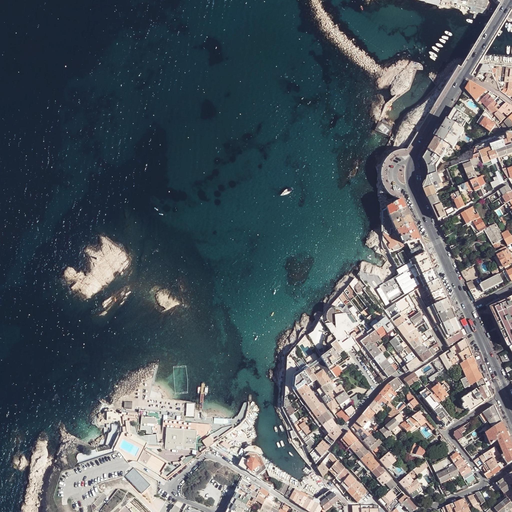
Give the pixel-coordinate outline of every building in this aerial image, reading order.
[(486,11),(487,6),(482,5),(476,4),(472,3),(467,2),(462,1),(458,0),(456,0),(442,0),(441,4),(470,10),(485,14),(486,11)] [(493,74),(488,67),(482,67),(475,70),(473,74),(476,76),(478,73),(485,73),(488,73),(491,74),(493,74)] [(470,83),(466,90),(471,96),(476,101),(482,95),(483,94),(485,91),(470,83)] [(471,96),(466,90),(463,94),(469,99),(471,96)] [(483,94),(482,95),(476,101),(478,104),(481,101),(486,96),(483,94)] [(487,108),(494,101),(491,99),(487,94),(486,96),(481,101),(483,103),(487,108)] [(494,101),(487,108),(489,110),(494,115),(495,114),(498,112),(501,109),(494,101)] [(498,112),(501,114),(503,112),(508,116),(511,112),(511,107),(506,103),(505,105),(502,108),(501,109),(498,112)] [(461,113),(454,109),(451,114),(454,115),(452,118),(450,116),(447,121),(462,130),(465,124),(469,119),(461,113)] [(477,124),(480,126),(485,118),(492,123),(493,121),(492,120),(491,118),(486,113),(485,112),(477,124)] [(495,114),(494,115),(492,117),(491,118),(492,120),(493,121),(497,126),(501,122),(505,118),(504,117),(501,114),(498,112),(495,114)] [(485,118),(480,126),(490,132),(491,131),(495,125),(492,123),(485,118)] [(511,126),(511,122),(508,119),(502,124),(501,125),(504,128),(507,132),(511,126)] [(453,149),(464,131),(462,130),(447,121),(436,139),(449,147),(453,149)] [(391,129),(378,123),(375,131),(388,137),(391,129)] [(436,139),(428,152),(442,159),(447,151),(449,147),(436,139)] [(506,148),(504,142),(491,146),(491,148),(493,153),(506,148)] [(511,146),(506,148),(493,153),(496,159),(498,158),(498,159),(501,158),(508,155),(511,153),(511,146)] [(491,162),(486,151),(484,151),(483,148),(479,149),(479,148),(476,149),(476,150),(477,150),(479,155),(482,164),(484,169),(492,165),(491,162)] [(493,153),(491,148),(486,151),(491,162),(493,161),(496,160),(496,159),(493,153)] [(428,152),(424,159),(423,160),(424,160),(425,163),(427,165),(428,168),(428,170),(437,168),(442,159),(428,152)] [(473,167),(482,164),(479,155),(473,158),(473,160),(472,161),(470,161),(471,164),(473,167)] [(473,167),(471,164),(463,167),(465,171),(466,174),(467,175),(475,172),(473,167)] [(437,168),(428,170),(429,172),(428,178),(437,174),(437,168)] [(437,174),(428,178),(430,182),(427,183),(428,188),(424,189),(425,191),(426,190),(426,191),(428,191),(429,194),(427,194),(429,197),(428,198),(429,200),(437,196),(435,191),(443,188),(442,184),(451,181),(446,170),(437,174)] [(478,179),(475,172),(467,175),(468,177),(470,182),(470,183),(470,182),(476,180),(478,179)] [(486,184),(483,177),(481,178),(478,179),(476,180),(480,187),(483,186),(486,184)] [(498,179),(497,177),(494,179),(495,182),(491,183),(493,189),(498,186),(500,184),(498,179)] [(480,187),(476,180),(470,182),(474,190),(475,191),(476,193),(482,190),(480,187)] [(474,190),(470,182),(470,183),(466,185),(468,191),(469,192),(473,190),(474,190)] [(468,191),(466,185),(464,185),(460,187),(458,188),(461,194),(468,191)] [(508,186),(500,190),(504,196),(511,192),(508,186)] [(504,196),(503,197),(505,201),(507,203),(511,199),(511,192),(504,196)] [(429,200),(433,210),(442,206),(437,196),(429,200)] [(459,211),(465,207),(461,198),(454,201),(457,208),(459,211)] [(386,208),(386,209),(387,214),(388,217),(389,218),(404,208),(402,203),(401,199),(386,208)] [(456,212),(459,211),(457,208),(454,209),(453,205),(444,209),(448,217),(456,212)] [(433,210),(438,221),(440,220),(443,219),(443,220),(444,220),(447,218),(442,206),(433,210)] [(404,208),(389,218),(392,224),(408,216),(406,211),(404,208)] [(386,209),(382,210),(383,231),(390,233),(394,233),(394,232),(393,230),(391,225),(390,224),(388,218),(387,217),(387,214),(386,209)] [(471,212),(470,209),(468,210),(474,221),(476,220),(474,216),(472,212),(471,212)] [(474,221),(468,210),(461,214),(461,215),(464,219),(467,225),(473,221),(474,221)] [(408,216),(392,224),(395,232),(397,231),(412,224),(410,219),(408,216)] [(487,229),(480,217),(476,220),(474,221),(473,221),(480,233),(485,231),(487,229)] [(492,219),(487,222),(490,227),(496,224),(492,219)] [(476,236),(480,233),(473,221),(467,225),(468,226),(470,225),(470,226),(476,236)] [(412,224),(397,231),(398,233),(399,235),(400,238),(415,231),(413,226),(412,224)] [(502,234),(496,224),(490,227),(487,229),(485,231),(493,246),(498,243),(504,240),(505,239),(502,234)] [(415,231),(400,238),(403,244),(406,243),(419,240),(417,235),(415,231)] [(511,236),(508,231),(502,234),(505,239),(504,240),(508,246),(511,244),(511,236)] [(390,235),(383,232),(382,232),(382,236),(382,241),(383,242),(383,243),(388,251),(400,242),(398,239),(396,236),(395,234),(390,235)] [(419,240),(406,243),(410,251),(418,247),(421,245),(419,240)] [(401,245),(400,242),(388,251),(388,252),(392,252),(397,250),(401,248),(403,246),(402,244),(401,245)] [(390,255),(391,256),(398,268),(409,261),(410,260),(421,254),(418,247),(410,251),(405,254),(402,250),(390,255)] [(506,249),(506,248),(496,253),(498,256),(504,268),(511,263),(511,258),(508,251),(507,249),(506,249)] [(421,254),(410,260),(412,263),(410,264),(410,265),(411,267),(413,266),(416,271),(418,276),(421,275),(432,269),(430,263),(428,259),(425,252),(421,254)] [(501,269),(504,268),(498,256),(495,258),(501,269)] [(412,263),(410,260),(409,261),(398,268),(399,271),(394,277),(396,279),(405,295),(414,289),(420,286),(414,275),(412,273),(415,272),(416,271),(413,266),(411,267),(410,265),(410,264),(412,263)] [(398,268),(391,278),(392,279),(393,278),(394,277),(399,271),(398,268)] [(421,275),(418,276),(423,286),(426,285),(437,280),(434,274),(432,269),(421,275)] [(503,282),(499,275),(481,284),(485,292),(503,282)] [(354,278),(348,285),(352,290),(354,288),(358,283),(354,278)] [(437,280),(426,285),(431,295),(442,289),(439,283),(437,280)] [(477,286),(475,282),(474,282),(468,285),(470,290),(476,287),(477,286)] [(358,283),(354,288),(358,293),(363,290),(358,283)] [(477,286),(476,287),(481,299),(487,296),(485,292),(481,284),(477,286)] [(421,288),(425,296),(427,295),(429,294),(429,295),(430,295),(431,295),(426,285),(423,286),(421,288)] [(379,288),(376,290),(385,306),(389,304),(379,288)] [(442,289),(431,295),(435,304),(446,299),(444,295),(442,289)] [(427,296),(426,297),(431,307),(435,304),(431,295),(430,295),(431,298),(429,299),(427,296)] [(493,308),(496,316),(501,327),(511,349),(511,348),(511,297),(508,300),(506,298),(501,301),(498,302),(499,305),(493,308)] [(435,304),(431,307),(436,316),(450,309),(448,303),(446,299),(435,304)] [(395,303),(384,311),(391,319),(399,314),(399,315),(402,312),(395,303)] [(346,333),(359,324),(345,307),(342,309),(341,308),(340,308),(340,307),(338,307),(337,307),(335,307),(332,307),(331,308),(330,309),(328,311),(327,314),(326,316),(326,318),(327,320),(324,323),(336,340),(336,341),(337,342),(340,345),(346,341),(346,342),(347,342),(351,339),(346,333)] [(431,307),(426,309),(432,318),(436,316),(431,307)] [(450,309),(436,316),(440,325),(452,319),(455,318),(452,312),(450,309)] [(402,312),(399,315),(405,322),(408,320),(409,320),(408,318),(405,314),(404,315),(402,312)] [(415,315),(410,319),(412,321),(414,324),(423,318),(420,312),(415,315)] [(399,314),(391,319),(397,328),(405,322),(399,315),(399,314)] [(436,316),(432,318),(437,327),(440,325),(436,316)] [(381,321),(378,323),(386,334),(393,329),(387,322),(385,318),(381,321)] [(455,318),(452,319),(458,331),(460,336),(462,335),(460,330),(457,323),(455,318)] [(452,319),(440,325),(447,337),(458,331),(452,319)] [(408,320),(405,322),(412,332),(415,330),(408,320)] [(405,322),(397,328),(404,337),(412,332),(405,322)] [(386,334),(378,323),(372,327),(371,328),(372,328),(380,339),(386,334)] [(440,325),(437,327),(443,339),(447,337),(440,325)] [(372,328),(366,333),(374,343),(375,342),(376,341),(380,339),(372,328)] [(415,330),(412,332),(416,338),(420,336),(420,335),(416,329),(415,330)] [(447,337),(443,339),(448,347),(463,337),(462,335),(460,336),(458,331),(447,337)] [(362,332),(353,338),(356,343),(356,339),(364,334),(362,332)] [(412,332),(404,337),(409,343),(416,338),(412,332)] [(364,334),(356,339),(356,343),(357,345),(358,346),(360,350),(364,347),(371,342),(373,344),(374,343),(366,333),(364,334)] [(389,342),(390,343),(394,349),(400,345),(401,344),(403,342),(398,335),(396,336),(391,340),(389,342)] [(420,336),(416,338),(421,345),(425,343),(420,336)] [(416,338),(409,343),(413,349),(421,345),(416,338)] [(464,340),(455,346),(460,354),(468,348),(466,344),(464,340)] [(340,345),(340,346),(340,347),(343,351),(344,352),(351,347),(347,342),(347,343),(346,342),(346,341),(340,345)] [(371,342),(364,347),(368,353),(376,348),(373,344),(371,342)] [(425,343),(421,345),(426,351),(427,351),(429,349),(425,343)] [(400,345),(394,349),(397,353),(398,354),(404,350),(403,349),(400,345)] [(421,345),(413,349),(419,356),(426,351),(421,345)] [(449,351),(445,353),(449,361),(455,357),(458,355),(460,354),(455,346),(448,350),(449,351)] [(429,349),(427,351),(432,357),(435,355),(432,350),(434,350),(432,347),(429,349)] [(295,348),(289,355),(292,359),(298,352),(295,348)] [(332,348),(320,357),(320,358),(322,361),(327,367),(328,368),(331,366),(340,359),(337,355),(332,348)] [(376,348),(368,353),(373,360),(381,354),(380,353),(378,350),(376,349),(376,348)] [(455,357),(449,361),(453,368),(459,365),(472,357),(470,353),(468,348),(460,354),(458,355),(455,357)] [(404,350),(398,354),(401,358),(402,359),(408,355),(407,355),(404,350)] [(426,351),(419,356),(423,362),(432,357),(427,351),(426,351)] [(368,353),(365,356),(369,362),(373,360),(368,353)] [(408,355),(402,359),(407,365),(415,358),(411,353),(409,354),(408,355)] [(445,353),(439,357),(446,369),(447,372),(453,368),(449,361),(445,353)] [(381,354),(373,360),(378,366),(385,360),(382,356),(381,354)] [(386,359),(385,360),(390,366),(391,365),(395,362),(390,356),(386,359)] [(434,360),(440,371),(428,378),(431,383),(440,377),(442,376),(447,372),(446,369),(439,357),(434,360)] [(478,369),(472,357),(459,365),(466,379),(461,382),(465,390),(472,386),(476,384),(483,380),(478,369)] [(322,361),(320,358),(307,367),(308,368),(309,370),(322,361)] [(403,368),(402,369),(405,373),(420,364),(415,358),(407,365),(403,368)] [(402,359),(398,362),(403,368),(407,365),(402,359)] [(301,360),(297,364),(301,369),(305,366),(301,360)] [(373,360),(369,362),(374,369),(378,366),(373,360)] [(385,360),(378,366),(383,372),(390,366),(385,360)] [(322,361),(309,370),(313,376),(327,367),(322,361)] [(332,369),(330,371),(335,378),(342,373),(337,366),(332,369)] [(378,366),(374,369),(378,375),(383,372),(378,366)] [(390,366),(383,372),(388,378),(395,372),(394,371),(391,367),(390,366)] [(327,367),(313,376),(316,380),(321,387),(329,382),(331,381),(335,378),(330,371),(328,368),(327,367)] [(308,368),(303,372),(311,383),(316,380),(313,376),(309,370),(308,368)] [(293,392),(296,391),(293,387),(294,378),(301,373),(299,371),(293,375),(291,387),(293,392)] [(293,387),(296,391),(305,385),(307,387),(311,383),(303,372),(303,371),(302,372),(301,373),(294,378),(293,387)] [(383,372),(378,375),(383,381),(388,378),(383,372)] [(403,380),(408,387),(417,381),(419,380),(413,373),(403,380)] [(396,379),(387,385),(395,393),(403,386),(398,379),(396,379)] [(419,380),(417,381),(424,391),(426,389),(424,387),(419,380)] [(483,380),(476,384),(478,389),(485,385),(484,383),(483,380)] [(322,398),(326,395),(330,392),(333,390),(334,389),(331,385),(329,382),(321,387),(316,390),(322,398)] [(432,389),(428,392),(438,404),(448,397),(445,393),(440,387),(438,384),(432,389)] [(444,384),(440,387),(445,393),(449,391),(444,384)] [(305,385),(296,391),(301,397),(310,391),(307,387),(305,385)] [(334,389),(333,390),(338,396),(344,392),(340,385),(334,389)] [(387,385),(379,394),(387,401),(388,403),(396,394),(395,393),(387,385)] [(479,391),(476,392),(483,403),(491,398),(487,390),(485,385),(478,389),(479,391)] [(475,390),(461,400),(463,404),(467,408),(469,412),(483,403),(476,392),(475,390)] [(310,391),(301,397),(306,404),(315,398),(310,391)] [(326,395),(322,398),(327,405),(331,401),(328,398),(330,398),(333,395),(330,392),(326,395)] [(338,396),(335,399),(339,405),(344,402),(349,398),(348,397),(344,392),(338,396)] [(356,392),(348,397),(349,398),(350,399),(351,401),(355,407),(362,399),(356,392)] [(423,395),(421,397),(433,411),(439,406),(438,404),(428,392),(423,395)] [(381,408),(387,401),(379,394),(373,401),(381,408)] [(286,397),(284,398),(284,406),(285,408),(289,406),(292,403),(288,397),(287,398),(286,397)] [(315,398),(306,404),(311,412),(320,405),(315,398)] [(331,401),(327,405),(331,411),(334,409),(336,408),(339,405),(335,399),(332,401),(331,401)] [(414,400),(410,403),(407,406),(411,409),(418,404),(414,400)] [(373,401),(368,408),(374,414),(375,414),(381,408),(373,401)] [(320,405),(311,412),(316,419),(326,412),(320,405)] [(289,406),(285,408),(289,416),(293,414),(289,406)] [(344,411),(350,418),(354,413),(354,411),(351,406),(344,411)] [(439,406),(433,411),(437,417),(440,421),(445,427),(446,428),(453,423),(439,406)] [(495,406),(483,414),(488,421),(499,415),(497,412),(495,406)] [(388,414),(391,416),(397,410),(394,407),(392,410),(388,414)] [(368,408),(362,415),(368,421),(369,422),(371,423),(372,422),(369,419),(374,414),(368,408)] [(381,408),(375,414),(378,417),(384,410),(381,408)] [(140,409),(139,412),(142,413),(142,416),(144,416),(147,421),(157,422),(157,420),(154,419),(155,418),(145,416),(146,410),(140,409)] [(344,411),(343,410),(337,414),(340,418),(342,418),(346,423),(347,421),(350,418),(344,411)] [(293,414),(289,416),(294,424),(298,421),(298,420),(302,417),(297,411),(293,414)] [(326,412),(316,419),(322,426),(331,419),(326,412)] [(422,420),(426,423),(432,431),(434,429),(436,427),(427,416),(424,419),(417,413),(415,415),(411,417),(418,423),(422,420)] [(483,414),(480,416),(485,424),(488,421),(483,414)] [(362,415),(355,422),(361,427),(362,428),(368,421),(362,415)] [(398,415),(394,419),(398,424),(403,420),(400,417),(398,415)] [(499,415),(488,421),(494,429),(503,423),(500,419),(499,415)] [(144,416),(142,416),(141,424),(148,425),(148,423),(155,424),(157,424),(157,422),(147,421),(144,416)] [(403,428),(406,432),(413,427),(416,430),(424,424),(426,423),(422,420),(418,423),(411,417),(411,418),(408,419),(400,425),(403,428)] [(331,419),(322,426),(328,435),(336,426),(331,419)] [(385,426),(390,431),(391,430),(399,424),(398,424),(394,419),(385,426)] [(368,421),(362,428),(364,430),(371,423),(369,422),(368,421)] [(488,421),(485,424),(490,431),(494,429),(488,421)] [(166,422),(166,428),(183,430),(184,426),(188,426),(188,430),(196,431),(196,436),(204,436),(206,436),(209,433),(209,431),(211,430),(211,425),(197,423),(166,422)] [(352,426),(351,428),(353,431),(355,433),(357,431),(361,427),(355,422),(352,426)] [(141,424),(140,429),(147,430),(147,433),(154,434),(155,424),(148,423),(148,425),(141,424)] [(490,431),(486,434),(491,445),(498,441),(508,434),(503,423),(494,429),(490,431)] [(399,424),(391,430),(395,435),(403,428),(400,425),(399,424)] [(307,426),(303,429),(308,436),(312,433),(307,426)] [(322,426),(320,427),(326,436),(328,435),(322,426)] [(336,426),(328,435),(334,442),(341,433),(336,426)] [(381,430),(380,431),(386,438),(391,434),(390,431),(385,426),(381,430)] [(466,431),(464,427),(458,430),(462,436),(463,434),(466,431)] [(183,430),(166,428),(164,446),(172,447),(176,447),(182,447),(183,438),(183,435),(183,433),(183,430)] [(214,441),(213,442),(214,444),(233,430),(232,429),(214,441)] [(302,430),(298,432),(303,440),(308,436),(302,429),(302,430)] [(172,447),(164,446),(164,448),(185,450),(185,447),(195,448),(195,440),(195,439),(196,436),(196,431),(188,430),(188,433),(188,435),(189,435),(192,435),(191,439),(188,438),(185,438),(183,438),(182,447),(176,447),(172,447)] [(454,436),(458,441),(464,438),(462,436),(458,430),(455,433),(454,436)] [(348,431),(340,441),(348,449),(350,447),(357,441),(348,431)] [(365,431),(361,435),(364,438),(365,439),(370,435),(368,434),(365,431)] [(508,434),(498,441),(504,455),(502,457),(507,464),(508,465),(511,462),(511,444),(511,442),(510,439),(508,434)] [(326,436),(324,439),(331,445),(334,442),(328,435),(326,436)] [(370,436),(363,442),(369,448),(377,442),(375,440),(371,435),(370,435),(370,436)] [(150,446),(130,437),(129,440),(150,448),(161,448),(161,446),(150,446)] [(440,440),(446,447),(449,444),(443,437),(441,439),(440,440)] [(308,446),(312,450),(316,445),(309,438),(305,443),(306,443),(308,446)] [(472,444),(464,438),(458,441),(464,449),(472,444)] [(211,439),(204,444),(207,448),(209,447),(214,444),(213,442),(211,439)] [(324,439),(310,454),(316,464),(331,445),(324,439)] [(382,443),(379,440),(377,442),(369,448),(372,452),(373,451),(374,452),(379,448),(377,447),(382,443)] [(340,441),(338,443),(345,451),(347,449),(348,449),(340,441)] [(357,441),(350,447),(355,454),(362,447),(357,441)] [(416,441),(410,454),(412,454),(418,443),(416,441)] [(446,447),(444,448),(447,454),(449,456),(450,457),(456,453),(449,444),(446,447)] [(244,451),(245,452),(246,451),(251,453),(252,452),(254,451),(258,452),(260,455),(261,456),(262,455),(263,455),(260,449),(258,448),(255,446),(249,447),(244,451)] [(362,447),(355,454),(360,460),(368,453),(362,447)] [(419,447),(416,455),(422,457),(425,453),(425,452),(422,449),(419,447)] [(495,448),(489,452),(494,459),(500,455),(495,448)] [(168,464),(169,462),(146,449),(145,450),(168,464)] [(251,453),(246,451),(245,452),(238,465),(239,465),(252,474),(257,477),(266,469),(261,456),(260,455),(258,452),(254,451),(252,452),(251,453)] [(381,459),(379,461),(387,469),(395,461),(396,461),(401,456),(396,455),(397,454),(394,454),(390,452),(386,455),(383,457),(381,459)] [(489,452),(484,456),(486,459),(488,462),(488,463),(489,462),(494,459),(489,452)] [(330,453),(327,457),(334,464),(337,460),(330,453)] [(368,453),(360,460),(366,466),(373,459),(368,453)] [(456,453),(450,457),(454,464),(460,459),(456,453)] [(184,463),(185,465),(195,458),(194,457),(194,456),(191,456),(187,457),(186,458),(182,461),(184,463)] [(445,459),(432,465),(435,473),(437,472),(444,468),(445,468),(452,465),(454,464),(450,457),(449,456),(445,459)] [(373,459),(366,466),(371,472),(373,470),(379,465),(373,459)] [(460,459),(454,464),(455,466),(458,471),(465,465),(460,459)] [(489,462),(495,470),(500,467),(499,466),(494,459),(489,462)] [(334,464),(330,468),(338,476),(344,468),(337,460),(334,464)] [(358,461),(358,462),(362,466),(363,468),(366,466),(360,460),(358,461)] [(395,461),(387,469),(389,471),(397,465),(397,462),(395,461)] [(485,465),(486,467),(488,467),(491,471),(492,473),(495,470),(489,462),(488,463),(488,462),(485,464),(484,464),(485,465)] [(167,476),(167,480),(185,465),(184,463),(167,476)] [(322,463),(318,468),(323,477),(324,476),(323,476),(328,470),(322,463)] [(379,465),(373,470),(379,477),(385,472),(379,465)] [(465,465),(458,471),(460,474),(461,477),(462,478),(468,474),(471,472),(465,465)] [(453,467),(446,470),(451,479),(460,474),(458,471),(455,466),(453,467)] [(151,485),(134,468),(133,469),(126,476),(143,494),(151,485)] [(330,468),(329,471),(336,479),(336,478),(337,477),(338,476),(330,468)] [(337,477),(336,478),(339,483),(341,481),(343,482),(349,474),(344,468),(338,476),(337,477)] [(371,472),(377,479),(379,477),(373,470),(371,472)] [(438,474),(436,475),(440,483),(451,479),(446,470),(445,471),(438,474)] [(403,471),(395,478),(399,483),(400,481),(407,475),(403,471)] [(488,480),(494,475),(492,473),(491,471),(487,474),(485,475),(488,480)] [(379,477),(385,484),(391,479),(385,472),(379,477)] [(349,474),(343,482),(348,489),(355,481),(349,474)] [(400,481),(399,483),(404,488),(414,482),(409,477),(408,475),(407,475),(400,481)] [(377,479),(376,479),(382,486),(385,484),(379,477),(377,479)] [(466,479),(464,481),(468,488),(471,487),(477,484),(480,483),(477,480),(471,483),(468,478),(466,479)] [(504,478),(497,483),(499,486),(506,480),(504,478)] [(242,479),(237,488),(249,495),(249,496),(250,496),(252,497),(253,498),(256,500),(258,496),(260,491),(254,487),(242,479)] [(391,479),(385,484),(391,490),(396,485),(391,479)] [(414,482),(404,488),(409,494),(421,487),(418,482),(417,479),(414,482)] [(509,485),(506,480),(499,486),(501,489),(504,493),(511,488),(509,485)] [(355,481),(348,489),(354,495),(361,487),(355,481)] [(276,490),(285,496),(288,490),(290,487),(289,486),(288,486),(282,483),(280,482),(276,490)] [(457,483),(454,485),(454,487),(458,493),(463,490),(461,487),(460,484),(459,484),(459,483),(458,483),(457,483)] [(382,486),(388,493),(391,490),(385,484),(382,486)] [(293,492),(299,495),(300,492),(295,489),(294,488),(290,487),(288,490),(293,492)] [(361,487),(354,495),(360,501),(366,493),(361,487)] [(421,487),(409,494),(413,498),(414,497),(423,492),(421,487)] [(249,495),(237,488),(235,493),(248,500),(250,496),(249,496),(249,495)] [(260,491),(258,496),(265,501),(266,497),(268,493),(261,488),(260,491)] [(330,490),(329,488),(317,497),(318,499),(323,495),(330,490)] [(447,497),(452,495),(449,489),(444,491),(447,497)] [(330,490),(323,495),(331,505),(338,500),(330,490)] [(107,496),(104,492),(102,493),(93,503),(97,507),(107,496)] [(290,499),(295,503),(299,495),(293,492),(290,499)] [(235,493),(233,498),(243,504),(246,505),(248,500),(235,493)] [(268,493),(266,497),(274,501),(276,498),(273,496),(268,493)] [(299,495),(295,503),(302,507),(307,499),(299,495)] [(323,495),(318,499),(322,506),(322,507),(324,510),(325,511),(326,510),(331,505),(323,495)] [(385,495),(379,501),(385,507),(391,502),(389,500),(385,495)] [(473,495),(468,497),(473,504),(477,502),(473,495)] [(508,498),(506,495),(493,506),(495,508),(508,498)] [(230,503),(241,509),(243,504),(233,498),(230,503)] [(264,501),(264,503),(272,506),(273,505),(274,503),(266,498),(265,501),(264,501)] [(317,500),(313,498),(314,503),(309,511),(319,511),(321,510),(322,507),(322,506),(318,499),(317,500)] [(408,498),(403,503),(410,511),(412,511),(417,510),(408,498)] [(471,511),(465,498),(464,498),(464,499),(453,503),(438,510),(440,511),(471,511)] [(511,503),(508,498),(495,508),(498,511),(506,511),(510,510),(511,508),(511,507),(511,503)] [(314,503),(307,499),(302,507),(309,511),(314,503)] [(391,502),(385,507),(388,511),(392,511),(395,510),(398,507),(399,507),(398,505),(393,500),(391,502)] [(477,502),(473,504),(477,511),(480,511),(482,511),(477,502)] [(230,503),(227,509),(233,511),(242,511),(243,510),(241,509),(230,503)] [(259,511),(269,511),(272,506),(264,503),(261,508),(259,511)] [(273,505),(269,511),(279,511),(280,511),(279,510),(280,507),(274,503),(273,505)] [(407,511),(410,511),(403,503),(401,504),(400,506),(402,508),(403,507),(407,511)]
